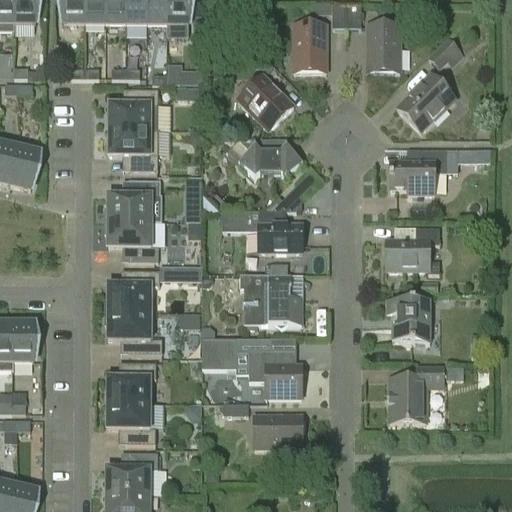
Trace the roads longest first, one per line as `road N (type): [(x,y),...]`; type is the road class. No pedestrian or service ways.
road 1 (residential): [(338,511),(346,152)]
road 2 (residential): [(80,511),(82,298)]
road 3 (residential): [(82,298),(83,101)]
